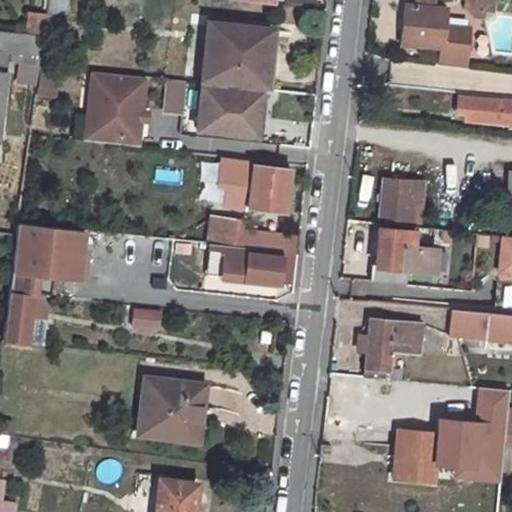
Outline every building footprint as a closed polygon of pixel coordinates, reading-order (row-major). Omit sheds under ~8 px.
[(49,0),(49,13),(72,13),(72,0),(49,0)] [(487,0),(464,0),(464,8),(472,8),(483,10),(493,11),(494,1),(487,0)] [(446,10),(405,3),(400,44),(441,49),(439,60),(466,63),(469,28),(445,26),(446,10)] [(472,8),(471,16),(482,17),(483,10),(472,8)] [(28,13),(26,33),(44,34),(46,15),(28,13)] [(258,106),(263,54),(269,55),(272,30),(207,23),(195,130),(249,136),(252,106),(258,106)] [(0,113),(6,51),(41,56),(44,34),(26,33),(0,29),(0,113)] [(439,60),(439,66),(465,69),(466,63),(439,60)] [(391,82),(422,83),(423,62),(392,62),(391,82)] [(55,67),(39,65),(36,93),(51,95),(55,67)] [(144,76),(91,70),(89,91),(98,92),(93,142),(136,147),(144,76)] [(184,81),(167,79),(164,110),(181,112),(184,81)] [(89,91),(84,141),(93,142),(98,92),(89,91)] [(511,101),(457,96),(456,109),(464,110),(464,120),(511,125),(511,101)] [(234,164),(233,177),(250,178),(247,207),(283,211),(289,171),(234,164)] [(384,177),(379,218),(419,222),(424,182),(384,177)] [(210,217),(207,243),(225,245),(288,252),(296,253),(298,237),(242,230),(243,220),(210,217)] [(47,296),(52,296),(54,277),(84,280),(86,258),(80,257),(81,251),(83,230),(18,222),(9,291),(47,296)] [(414,226),(379,222),(378,228),(414,232),(414,226)] [(414,232),(378,228),(375,265),(371,265),(370,278),(403,282),(405,268),(432,272),(434,249),(413,247),(414,232)] [(511,237),(502,236),(498,271),(511,272),(511,237)] [(221,277),(225,245),(209,243),(205,275),(221,277)] [(278,283),(281,260),(287,260),(288,252),(225,245),(221,277),(278,283)] [(511,283),(505,282),(501,304),(511,305),(511,283)] [(9,291),(2,341),(24,343),(40,345),(47,296),(9,291)] [(133,305),(130,324),(158,327),(161,308),(133,305)] [(511,315),(453,310),(450,336),(456,335),(488,339),(511,341),(511,315)] [(364,377),(395,380),(396,371),(384,370),(386,349),(418,352),(420,325),(369,319),(367,339),(366,351),(364,377)] [(359,338),(358,350),(366,351),(367,339),(359,338)] [(143,377),(137,434),(186,439),(190,406),(202,408),(205,384),(143,377)] [(235,410),(240,394),(210,386),(206,402),(235,410)] [(190,406),(186,439),(198,441),(202,408),(190,406)] [(511,411),(506,411),(503,441),(511,442),(511,411)] [(398,430),(394,478),(433,482),(437,434),(398,430)] [(158,479),(154,511),(192,511),(196,484),(158,479)]
